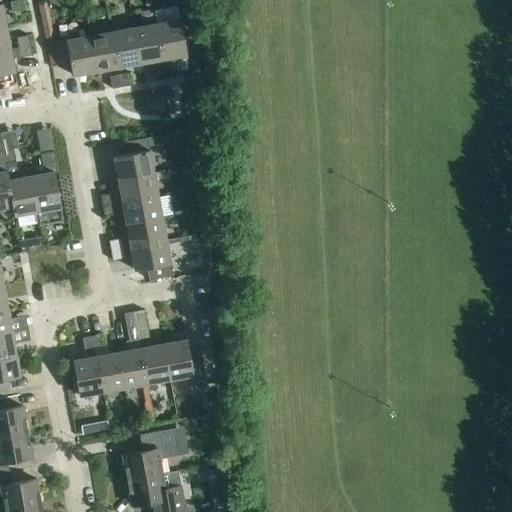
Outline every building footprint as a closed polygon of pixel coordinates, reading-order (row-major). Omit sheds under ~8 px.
[(21,0),(9,2),(11,12),(24,10),(21,0)] [(47,4),(39,5),(51,68),(58,67),(54,43),(57,42),(57,38),(53,39),(47,4)] [(163,59),(186,55),(177,7),(154,12),(156,24),(163,59)] [(134,28),(140,64),(150,62),(151,67),(154,69),(156,81),(166,79),(164,67),(163,59),(156,24),(134,28)] [(0,28),(0,51),(10,49),(6,27),(0,28)] [(118,68),(140,64),(134,28),(111,32),(118,68)] [(95,72),(118,68),(111,32),(89,37),(95,72)] [(16,38),(18,48),(30,46),(28,36),(16,38)] [(72,76),(95,72),(89,37),(57,42),(54,43),(58,67),(70,64),(72,76)] [(30,46),(18,48),(20,58),(32,56),(30,46)] [(10,49),(0,51),(0,75),(6,74),(14,73),(10,49)] [(174,65),(164,67),(166,79),(177,77),(174,65)] [(0,86),(8,85),(6,74),(0,75),(0,86)] [(129,74),(119,75),(121,88),(132,86),(129,74)] [(109,77),(111,89),(121,88),(119,75),(109,77)] [(0,208),(12,207),(13,207),(8,181),(9,181),(6,163),(3,151),(0,135),(0,208)] [(114,157),(118,180),(153,174),(147,138),(123,143),(125,155),(114,157)] [(13,149),(3,151),(6,163),(16,162),(13,149)] [(40,175),(31,177),(37,212),(36,212),(39,224),(63,220),(54,174),(58,173),(54,152),(40,154),(42,166),(40,172),(40,175)] [(16,162),(6,163),(9,181),(8,181),(13,207),(12,207),(14,216),(36,212),(37,212),(31,177),(19,179),(16,162)] [(100,196),(102,206),(157,196),(153,174),(118,180),(120,193),(100,196)] [(124,213),(126,225),(162,219),(157,196),(102,206),(104,216),(124,213)] [(126,225),(130,248),(166,241),(162,219),(126,225)] [(41,237),(19,241),(21,253),(43,249),(41,237)] [(108,241),(110,251),(123,249),(121,239),(108,241)] [(166,241),(130,248),(135,271),(170,264),(166,241)] [(123,249),(110,251),(112,261),(124,259),(123,249)] [(0,333),(11,332),(7,309),(0,310),(0,333)] [(144,310),(134,312),(139,341),(149,339),(144,310)] [(139,341),(134,312),(124,314),(129,342),(139,341)] [(0,356),(15,354),(11,332),(0,333),(0,356)] [(102,335),(92,337),(94,349),(104,347),(102,335)] [(94,349),(92,337),(82,339),(84,351),(94,349)] [(187,340),(163,344),(170,380),(193,375),(196,391),(208,389),(200,349),(189,352),(187,340)] [(163,344),(141,349),(147,384),(170,380),(163,344)] [(141,349),(118,353),(125,388),(147,384),(141,349)] [(118,353),(96,357),(102,392),(125,388),(118,353)] [(15,354),(0,356),(0,392),(10,391),(8,378),(19,376),(15,354)] [(102,392),(96,357),(73,361),(79,396),(102,392)] [(0,437),(27,433),(23,406),(0,410),(0,437)] [(107,421),(95,424),(96,433),(109,431),(107,421)] [(122,455),(127,481),(163,475),(160,459),(179,455),(174,429),(144,434),(147,450),(122,455)] [(0,475),(9,473),(7,462),(32,457),(27,433),(0,437),(0,475)] [(0,497),(3,497),(5,511),(41,505),(36,479),(11,484),(9,473),(0,475),(0,497)] [(163,475),(127,481),(132,506),(149,503),(151,511),(184,511),(179,486),(165,488),(163,475)]
